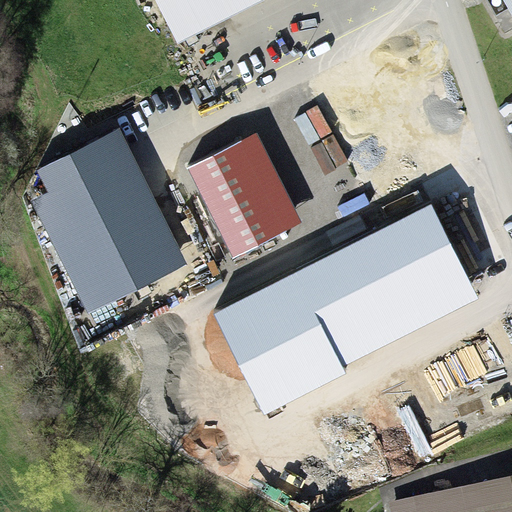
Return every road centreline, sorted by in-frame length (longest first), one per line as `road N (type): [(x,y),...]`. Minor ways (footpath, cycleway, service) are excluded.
road 1 (unknown): [(401,0),(379,24),(227,125)]
road 2 (unclassified): [(511,195),(448,0)]
